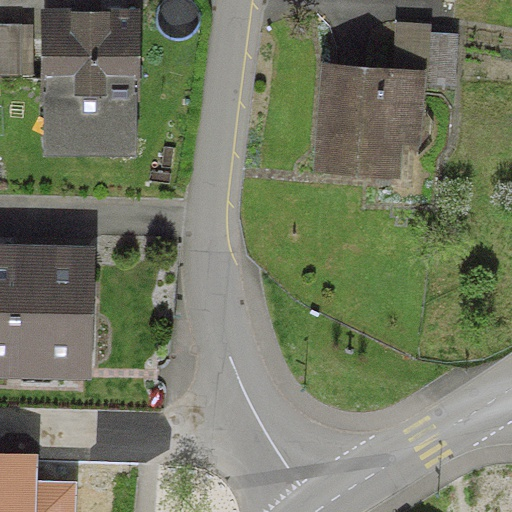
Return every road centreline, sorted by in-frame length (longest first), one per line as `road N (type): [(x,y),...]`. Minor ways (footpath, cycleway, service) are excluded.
road 1 (residential): [(232,0),(205,229),(222,337),(260,428)]
road 2 (residential): [(260,428),(172,436),(0,430)]
road 3 (residential): [(322,511),(511,391)]
